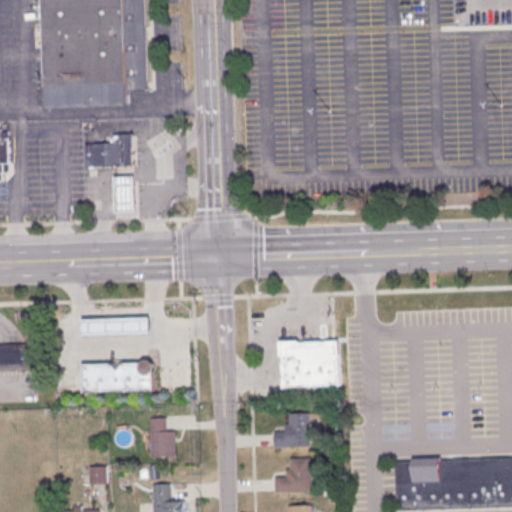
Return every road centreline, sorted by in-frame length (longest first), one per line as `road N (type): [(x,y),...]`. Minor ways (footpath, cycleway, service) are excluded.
road 1 (tertiary): [(219,255),(213,82)]
road 2 (residential): [(225,511),(223,349)]
road 3 (secondary): [(219,255),(67,261)]
